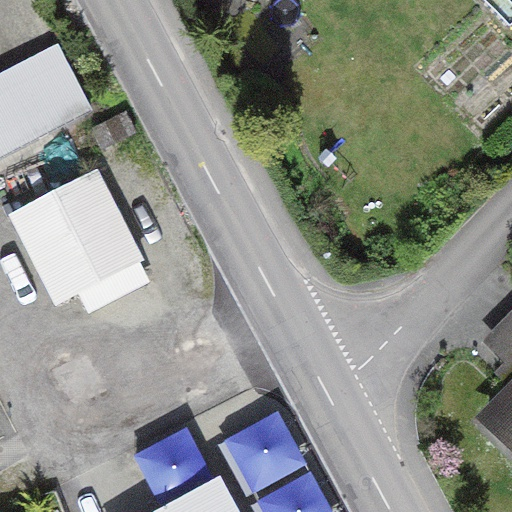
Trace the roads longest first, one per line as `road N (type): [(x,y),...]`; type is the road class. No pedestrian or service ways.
road 1 (secondary): [(330,404),(116,0)]
road 2 (residential): [(330,404),(511,229)]
road 3 (secondary): [(389,511),(330,404)]
